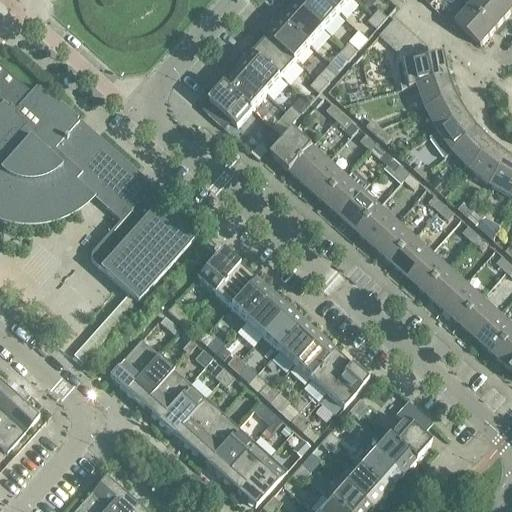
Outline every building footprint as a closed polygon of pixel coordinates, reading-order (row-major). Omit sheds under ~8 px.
[(340,16),(321,0),(304,0),(297,8),(325,32),(340,16)] [(354,0),(353,0),(321,0),(340,16),(354,0)] [(496,0),(478,0),(471,8),(496,31),(511,14),(496,0)] [(511,0),(496,0),(511,14),(511,13),(511,0)] [(325,32),(297,8),(283,24),(311,48),(325,32)] [(481,48),(491,36),(496,31),(471,8),(455,26),(481,48)] [(383,26),(387,21),(378,13),(374,18),(383,26)] [(383,26),(374,18),(368,24),(377,32),(383,26)] [(379,39),(407,65),(412,64),(429,61),(427,50),(395,21),(379,39)] [(311,48),(283,24),(269,40),(296,65),(311,48)] [(296,65),(269,40),(254,56),(282,81),(296,65)] [(354,58),(358,53),(349,45),(345,50),(354,58)] [(354,58),(345,50),(339,56),(348,64),(354,58)] [(282,81),(254,56),(240,72),(267,97),(282,81)] [(412,64),(417,89),(450,79),(446,58),(429,61),(412,64)] [(0,102),(2,105),(0,107),(0,221),(1,222),(16,225),(32,226),(48,224),(63,219),(73,214),(82,207),(92,198),(120,223),(92,253),(91,256),(90,260),(91,263),(93,265),(127,297),(73,358),(81,366),(136,305),(137,306),(195,241),(159,208),(163,202),(96,141),(93,144),(75,128),(78,126),(39,90),(32,97),(0,68),(0,102)] [(267,97),(240,72),(225,88),(253,113),(267,97)] [(325,90),(330,85),(321,77),(316,82),(325,90)] [(450,79),(417,89),(426,112),(457,99),(450,79)] [(325,90),(316,82),(310,89),(319,97),(325,90)] [(253,113),(225,88),(210,105),(238,129),(253,113)] [(457,99),(426,112),(438,135),(467,117),(457,99)] [(336,123),(341,116),(332,108),(326,114),(336,123)] [(296,122),(301,117),(292,109),(287,114),(296,122)] [(296,122),(287,114),(281,121),(290,129),(296,122)] [(346,132),(351,125),(341,116),(336,123),(346,132)] [(467,117),(438,135),(453,155),(479,133),(467,117)] [(372,124),(366,130),(386,148),(392,141),(372,124)] [(470,173),(493,148),(479,133),(453,155),(470,173)] [(294,134),(272,159),(289,175),(312,149),(294,134)] [(370,153),(376,147),(366,138),(360,145),(370,153)] [(380,162),(385,156),(376,147),(370,153),(380,162)] [(490,189),(509,161),(493,148),(470,173),(490,189)] [(312,149),(289,175),(306,190),(329,165),(312,149)] [(259,164),(264,158),(265,157),(256,150),(250,156),(259,164)] [(511,162),(509,161),(490,189),(511,201),(511,162)] [(329,165),(306,190),(323,205),(346,180),(329,165)] [(414,173),(433,190),(439,184),(420,166),(414,173)] [(404,184),(410,177),(400,169),(394,175),(404,184)] [(414,193),(419,186),(410,177),(404,184),(414,193)] [(346,180),(323,205),(340,221),(363,195),(346,180)] [(363,195),(340,221),(357,236),(380,211),(363,195)] [(438,214),(444,208),(434,200),(429,206),(438,214)] [(478,230),(484,223),(464,206),(458,213),(478,230)] [(448,223),(454,217),(444,208),(438,214),(448,223)] [(380,211),(357,236),(375,251),(397,226),(380,211)] [(397,226),(375,251),(392,266),(414,241),(397,226)] [(487,227),(482,234),(489,240),(495,234),(487,227)] [(478,239),(468,230),(463,236),(472,245),(478,239)] [(205,239),(194,250),(205,260),(215,248),(205,239)] [(478,239),(472,245),(482,254),(488,248),(478,239)] [(414,241),(392,266),(409,282),(431,256),(414,241)] [(221,254),(196,282),(213,297),(238,269),(221,254)] [(431,256),(409,282),(426,297),(448,272),(431,256)] [(511,268),(503,260),(502,261),(497,267),(506,275),(511,269),(511,268)] [(238,269),(213,297),(229,311),(254,283),(238,269)] [(448,272),(426,297),(443,312),(466,287),(448,272)] [(254,283),(229,311),(245,325),(270,298),(254,283)] [(466,287),(443,312),(460,328),(483,302),(466,287)] [(270,298),(245,325),(261,340),(286,312),(270,298)] [(483,302),(460,328),(477,343),(500,317),(483,302)] [(191,320),(175,305),(167,314),(183,329),(191,320)] [(286,312),(261,340),(278,354),(302,327),(286,312)] [(511,328),(500,317),(477,343),(494,358),(511,337),(511,328)] [(174,339),(179,333),(164,320),(159,326),(174,339)] [(302,327),(278,354),(294,369),(318,341),(302,327)] [(202,329),(194,338),(200,344),(208,335),(202,329)] [(208,335),(200,344),(205,349),(213,340),(208,335)] [(511,337),(494,358),(511,374),(511,372),(511,337)] [(318,341),(294,369),(310,383),(334,355),(318,341)] [(196,348),(190,343),(182,352),(188,357),(196,348)] [(141,344),(109,380),(125,395),(157,359),(141,344)] [(205,368),(211,362),(203,354),(197,360),(205,368)] [(334,355),(310,383),(326,398),(351,370),(334,355)] [(234,358),(226,367),(232,373),(240,364),(234,358)] [(157,359),(125,395),(141,409),(173,373),(157,359)] [(240,364),(232,373),(237,377),(246,368),(240,364)] [(351,370),(326,398),(342,412),(367,385),(351,370)] [(220,386),(228,377),(222,372),(214,381),(220,386)] [(173,373),(141,409),(157,423),(190,388),(173,373)] [(226,391),(234,382),(228,377),(220,386),(226,391)] [(266,387),(258,396),(264,401),(272,392),(266,387)] [(190,388),(157,423),(174,438),(206,402),(190,388)] [(6,391),(0,397),(0,429),(22,406),(6,391)] [(272,392),(264,401),(270,406),(278,397),(272,392)] [(206,402),(174,438),(190,452),(222,417),(206,402)] [(368,411),(359,403),(354,409),(362,417),(368,411)] [(22,406),(0,429),(0,450),(6,456),(38,421),(22,406)] [(362,417),(354,409),(348,414),(357,422),(362,417)] [(403,423),(388,439),(415,464),(430,447),(421,439),(431,428),(413,411),(403,423)] [(298,416),(290,425),(296,430),(304,421),(298,416)] [(222,417),(190,452),(206,467),(238,431),(222,417)] [(281,425),(275,420),(269,428),(274,433),(281,425)] [(304,421),(296,430),(302,435),(310,426),(304,421)] [(238,431),(206,467),(222,481),(254,445),(238,431)] [(339,443),(330,435),(325,441),(334,449),(339,443)] [(415,464),(388,439),(373,455),(401,480),(415,464)] [(334,449),(325,441),(320,447),(329,454),(334,449)] [(294,451),(301,458),(308,450),(301,443),(294,451)] [(254,445),(222,481),(238,496),(270,460),(254,445)] [(401,480),(373,455),(359,471),(386,496),(401,480)] [(270,460),(238,496),(255,510),(287,475),(270,460)] [(310,475),(301,467),(296,473),(305,481),(310,475)] [(372,511),(386,496),(359,471),(344,488),(371,511),(372,511)] [(305,481),(296,473),(291,479),(300,487),(305,481)] [(76,511),(107,511),(122,495),(105,480),(76,511)] [(371,511),(344,488),(330,504),(339,511),(371,511)] [(122,495),(107,511),(136,511),(138,510),(122,495)] [(267,505),(274,511),(277,511),(281,507),(272,499),(267,505)]
